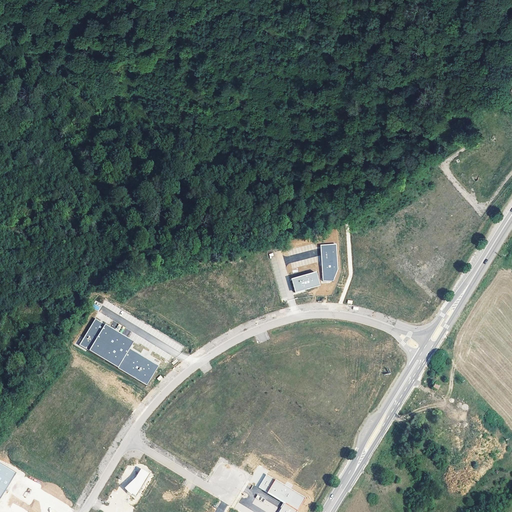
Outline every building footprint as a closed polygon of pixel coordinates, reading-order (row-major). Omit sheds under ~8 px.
[(321,245),(323,281),(334,280),(338,270),(337,244),(321,245)] [(316,272),(293,279),(293,281),(294,280),(297,291),(308,288),(308,290),(313,288),(313,287),(319,285),(316,272)] [(214,281),(172,298),(179,316),(221,300),(214,281)] [(92,308),(99,310),(102,303),(94,301),(92,308)] [(96,319),(80,345),(146,386),(158,366),(130,348),(134,342),(96,319)] [(372,352),(342,333),(322,364),(337,373),(348,355),(364,365),(372,352)] [(354,411),(303,381),(295,394),(346,425),(354,411)] [(0,498),(16,473),(0,463),(0,498)] [(150,474),(141,468),(136,477),(127,491),(132,494),(136,497),(150,474)] [(296,511),(306,498),(267,474),(259,487),(285,503),(279,511),(296,511)] [(127,491),(136,477),(124,488),(127,491)] [(270,509),(269,508),(271,502),(256,495),(252,504),(269,511),(270,509)]
